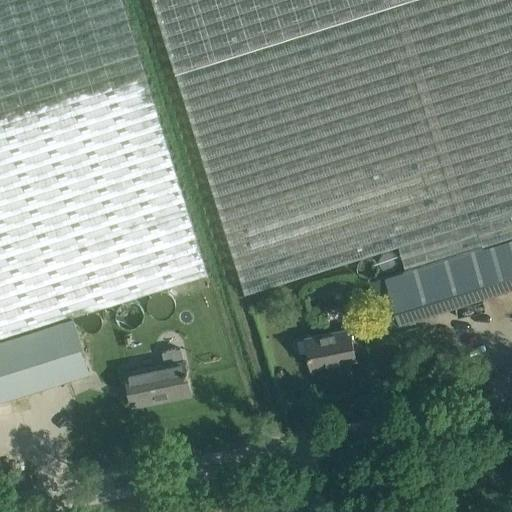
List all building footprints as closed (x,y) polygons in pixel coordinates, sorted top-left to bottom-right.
[(0,0),(0,338),(50,323),(71,316),(206,274),(121,0),(0,0)] [(511,0),(153,0),(176,71),(245,293),(397,245),(405,271),(386,277),(400,322),(497,291),(483,247),(511,237),(511,0)] [(511,286),(511,237),(483,247),(497,291),(511,286)] [(263,314),(276,355),(289,351),(276,310),(263,314)] [(50,323),(0,338),(0,395),(66,375),(50,323)] [(349,328),(305,337),(312,368),(356,359),(349,328)] [(191,393),(184,361),(181,346),(161,350),(164,365),(126,372),(132,405),(133,405),(133,401),(166,394),(167,398),(191,393)]
